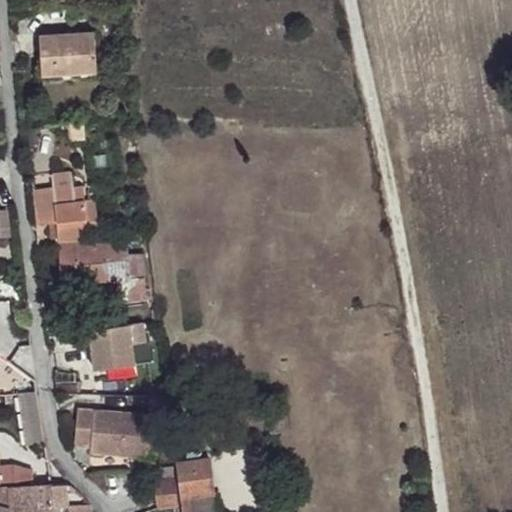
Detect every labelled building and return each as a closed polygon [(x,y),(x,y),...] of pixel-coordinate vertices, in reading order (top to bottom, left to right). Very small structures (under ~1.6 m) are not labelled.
[(94,32),(39,36),(41,76),(96,72),(94,32)] [(82,121),(71,123),(73,135),(77,137),(84,136),(82,121)] [(69,142),(85,140),(84,136),(77,137),(73,135),(71,123),(67,124),(69,142)] [(52,189),(73,186),(72,173),(51,175),(52,189)] [(87,229),(98,227),(94,200),(84,201),(75,202),(74,188),(73,186),(52,189),(32,191),(37,225),(50,223),(56,222),(58,238),(58,243),(82,242),(80,233),(88,232),(87,229)] [(74,188),(75,202),(84,201),(82,187),(74,188)] [(58,238),(56,222),(50,223),(52,239),(58,238)] [(146,299),(144,254),(127,255),(126,229),(116,230),(117,243),(96,244),(96,241),(82,242),(58,243),(60,279),(85,278),(85,282),(120,280),(120,286),(118,286),(120,303),(146,299)] [(145,343),(143,323),(79,331),(81,347),(91,345),(94,369),(134,364),(132,345),(145,343)] [(45,443),(38,392),(18,395),(25,446),(45,443)] [(148,398),(148,410),(157,410),(158,398),(148,398)] [(155,415),(77,409),(74,446),(91,447),(91,452),(152,458),(155,415)] [(207,458),(176,462),(182,511),(207,511),(206,498),(213,497),(207,458)] [(0,487),(21,487),(21,485),(33,484),(32,470),(14,465),(0,465),(0,487)] [(157,510),(178,508),(174,470),(153,471),(157,510)] [(66,485),(51,486),(51,485),(32,486),(34,507),(30,508),(30,511),(53,511),(53,508),(68,507),(67,494),(66,486),(66,485)] [(0,504),(10,507),(9,511),(30,511),(30,508),(34,507),(32,486),(21,487),(0,487),(0,504)] [(66,486),(67,494),(75,494),(74,489),(69,486),(66,486)]
